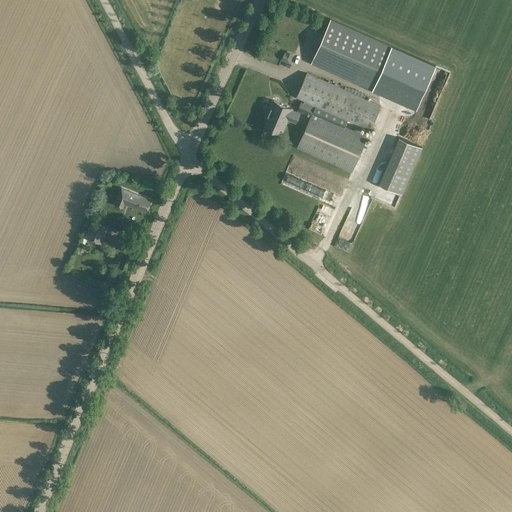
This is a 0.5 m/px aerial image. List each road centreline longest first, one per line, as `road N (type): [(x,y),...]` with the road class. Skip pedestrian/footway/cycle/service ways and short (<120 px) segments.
road 1 (unclassified): [(511,433),(188,158)]
road 2 (tertiary): [(40,511),(188,158)]
road 3 (unclassified): [(188,158),(103,0)]
road 4 (tertiary): [(188,158),(260,0)]
